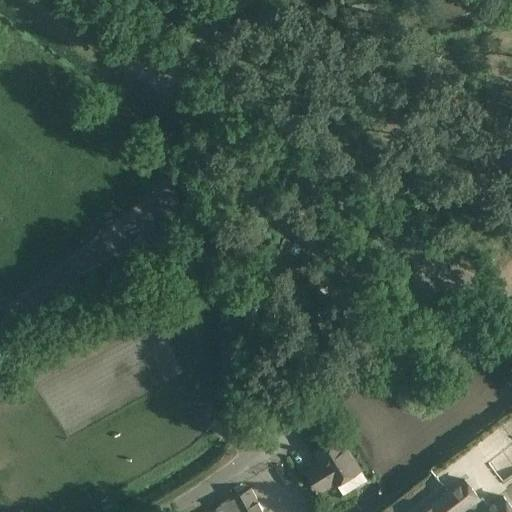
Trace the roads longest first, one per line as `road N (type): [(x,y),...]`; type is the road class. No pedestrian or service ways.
road 1 (unclassified): [(445,262),(41,0)]
road 2 (residential): [(144,511),(201,481),(280,420),(445,262)]
